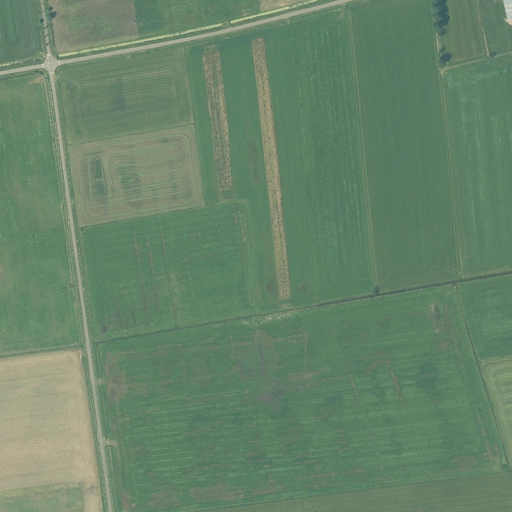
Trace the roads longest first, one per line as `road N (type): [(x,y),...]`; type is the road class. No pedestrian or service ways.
road 1 (unclassified): [(111,511),(50,61)]
road 2 (unclassified): [(50,61),(341,0)]
